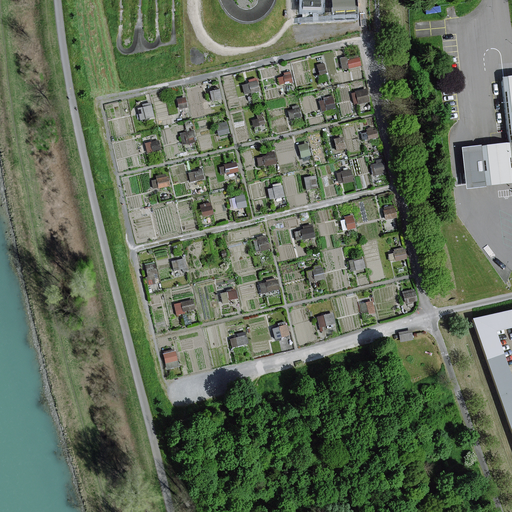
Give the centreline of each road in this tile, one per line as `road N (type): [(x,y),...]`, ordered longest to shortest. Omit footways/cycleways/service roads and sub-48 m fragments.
road 1 (unclassified): [(58,0),(71,98),(170,511)]
road 2 (unclassified): [(162,388),(511,296)]
